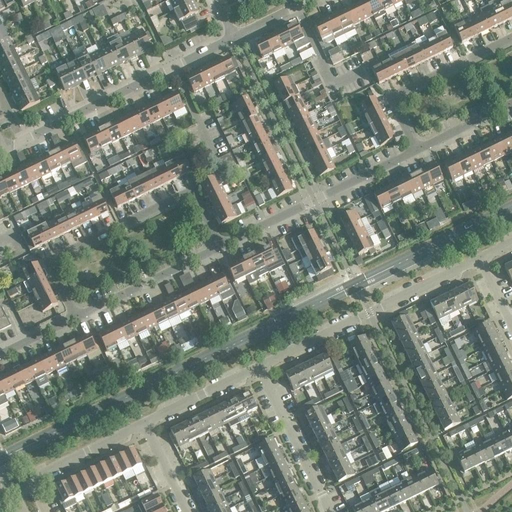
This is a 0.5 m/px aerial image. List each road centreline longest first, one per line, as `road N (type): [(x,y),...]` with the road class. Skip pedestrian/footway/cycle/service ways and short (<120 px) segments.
road 1 (residential): [(74,319),(50,270),(55,256),(186,194),(220,249)]
road 2 (residential): [(260,366),(480,259)]
road 3 (residential): [(18,147),(233,37)]
road 4 (residential): [(220,249),(414,152)]
road 5 (residential): [(511,38),(400,93),(396,112),(414,152)]
road 6 (residential): [(220,249),(74,319)]
road 7 (residential): [(328,511),(260,366)]
road 8 (residential): [(142,426),(260,366)]
road 9 (residential): [(33,481),(142,426)]
